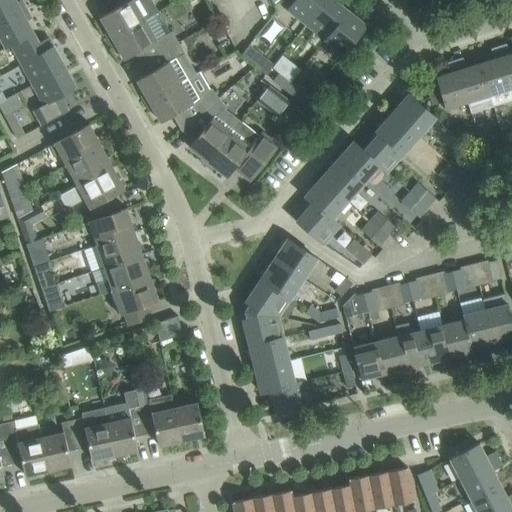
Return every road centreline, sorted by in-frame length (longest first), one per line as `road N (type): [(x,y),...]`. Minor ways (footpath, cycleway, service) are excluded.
road 1 (residential): [(193,240),(266,225),(407,55),(432,45)]
road 2 (residential): [(193,240),(63,0)]
road 3 (residential): [(241,459),(500,405)]
road 4 (residential): [(241,459),(193,240)]
road 5 (residential): [(0,511),(203,468)]
